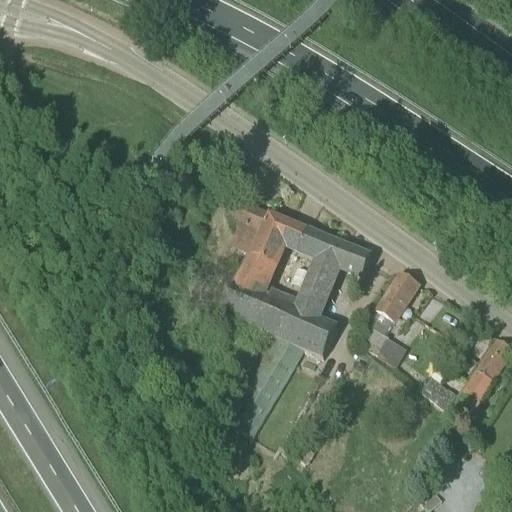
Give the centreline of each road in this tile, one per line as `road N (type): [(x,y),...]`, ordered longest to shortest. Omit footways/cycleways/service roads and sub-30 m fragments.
road 1 (tertiary): [(511,342),(216,114),(66,29)]
road 2 (trunk): [(181,0),(274,43),(511,195)]
road 3 (motorway): [(84,511),(0,378)]
